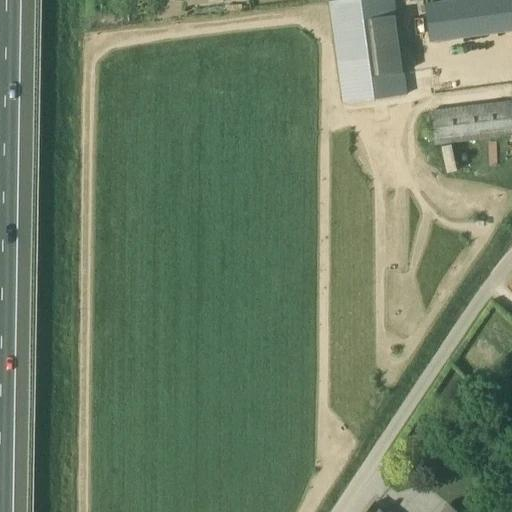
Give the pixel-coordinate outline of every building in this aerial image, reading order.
[(395,0),(342,0),(328,2),(341,104),(408,95),(395,0)] [(511,0),(459,0),(424,5),(429,42),(511,31),(511,0)] [(434,54),(437,96),(505,90),(502,49),(434,54)] [(511,100),(431,111),(435,145),(511,135),(511,100)] [(439,511),(386,511),(375,503),(367,511),(458,511),(447,502),(439,511)]
